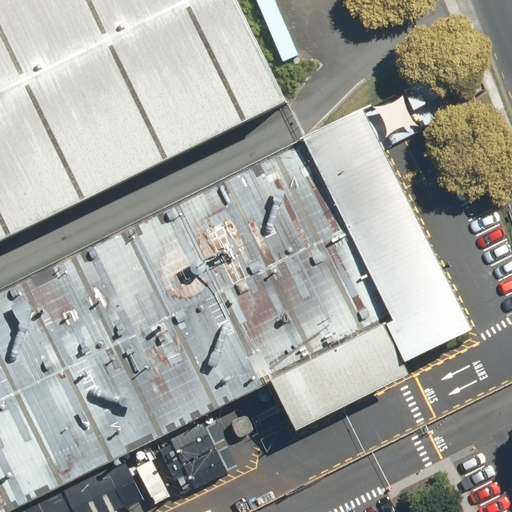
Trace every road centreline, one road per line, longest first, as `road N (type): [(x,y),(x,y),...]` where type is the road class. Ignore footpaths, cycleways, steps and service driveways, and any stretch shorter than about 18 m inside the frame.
road 1 (unknown): [(503,343),(174,511)]
road 2 (unknown): [(503,343),(423,168)]
road 3 (unknown): [(504,433),(354,511)]
